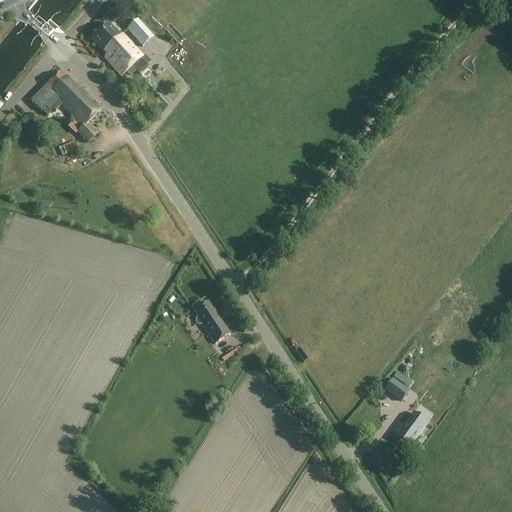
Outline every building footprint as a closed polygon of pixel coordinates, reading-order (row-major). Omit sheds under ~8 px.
[(127,31),(142,48),(153,38),(138,21),(127,31)] [(108,24),(91,39),(106,57),(114,50),(115,51),(117,49),(119,51),(129,42),(122,35),(120,37),(108,24)] [(167,32),(175,41),(179,38),(170,29),(167,32)] [(129,42),(119,51),(118,52),(132,68),(132,67),(143,58),(129,42)] [(136,72),(132,67),(132,68),(118,52),(119,51),(117,49),(115,51),(114,50),(106,57),(104,59),(121,78),(126,73),(129,77),(131,77),(136,72)] [(141,59),(146,65),(150,61),(145,56),(143,58),(141,59)] [(83,128),(77,133),(88,144),(97,135),(87,124),(101,111),(93,103),(92,105),(87,100),(88,99),(62,71),(31,102),(42,112),(46,117),(53,111),(55,113),(61,106),(75,120),(83,128)] [(127,78),(123,82),(129,88),(133,84),(127,78)] [(42,128),(57,145),(60,149),(59,150),(61,154),(62,157),(66,156),(78,151),(75,142),(70,144),(65,138),(64,139),(49,122),(42,128)] [(207,303),(194,312),(198,317),(195,319),(195,322),(198,325),(200,326),(201,325),(214,345),(230,335),(213,310),(213,311),(207,303)] [(393,379),(387,388),(397,395),(395,398),(394,399),(398,401),(401,403),(409,392),(393,379)] [(391,404),(394,401),(388,393),(384,395),(391,404)] [(424,412),(429,402),(422,399),(418,409),(424,412)] [(397,437),(409,446),(426,424),(413,414),(397,437)] [(366,427),(374,430),(378,421),(370,417),(366,427)] [(441,473),(434,473),(434,482),(442,481),(441,473)]
